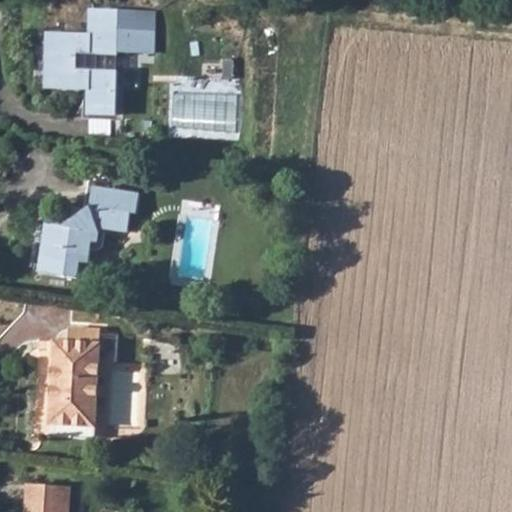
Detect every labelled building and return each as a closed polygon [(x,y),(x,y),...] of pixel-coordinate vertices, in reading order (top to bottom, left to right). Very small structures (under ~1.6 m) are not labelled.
[(88,83),(87,116),(117,117),(119,49),(152,50),(152,28),(147,28),(120,27),(121,12),(92,10),(91,35),(48,33),(46,86),(73,87),(74,82),(88,83)] [(121,12),(120,27),(147,28),(148,13),(121,12)] [(46,219),(39,258),(57,261),(55,271),(73,275),(75,265),(83,265),(87,242),(98,244),(101,228),(123,232),(127,214),(135,215),(139,196),(94,187),(95,181),(89,182),(86,187),(83,212),(77,207),(73,206),(68,209),(67,214),(72,221),(72,224),(46,219)] [(33,433),(50,435),(51,423),(93,425),(97,328),(66,327),(65,339),(54,339),(37,338),(33,433)] [(51,423),(50,435),(93,437),(93,425),(51,423)] [(69,511),(71,485),(29,483),(26,511),(69,511)]
